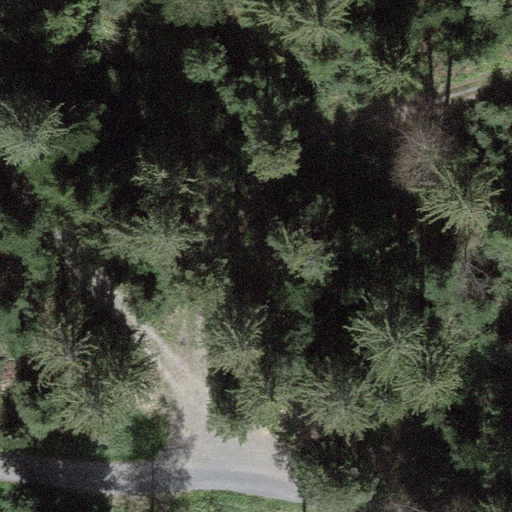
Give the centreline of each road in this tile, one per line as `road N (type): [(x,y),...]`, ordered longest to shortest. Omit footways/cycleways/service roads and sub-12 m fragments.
road 1 (track): [(511,67),(331,122),(273,173),(163,350)]
road 2 (track): [(0,147),(22,188),(262,474)]
road 3 (track): [(0,460),(122,473),(262,474)]
